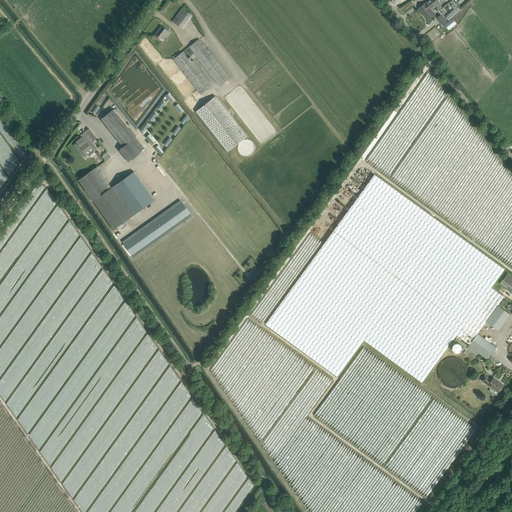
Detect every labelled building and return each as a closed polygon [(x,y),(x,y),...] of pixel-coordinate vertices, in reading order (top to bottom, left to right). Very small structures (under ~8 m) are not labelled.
[(429,0),(426,3),(429,6),(430,6),(432,9),(433,9),(436,7),(441,14),(442,14),(443,15),(446,12),(439,4),(440,4),(439,3),(437,0),(436,0),(429,0)] [(431,9),(432,9),(430,6),(429,6),(426,3),(419,8),(428,20),(435,14),(431,9)] [(462,9),(459,6),(457,8),(456,7),(446,16),(449,20),(462,9)] [(183,29),(192,15),(181,8),(172,22),(183,29)] [(446,22),(447,21),(443,15),(442,14),(441,14),(437,18),(442,25),(446,22)] [(448,29),(456,23),(452,19),(445,25),(448,29)] [(156,36),(164,41),(169,32),(162,27),(156,36)] [(199,38),(172,58),(199,95),(211,86),(199,70),(201,69),(193,58),(196,56),(218,86),(229,78),(199,38)] [(175,99),(169,92),(166,95),(172,102),(175,99)] [(247,136),(216,96),(196,112),(227,152),(247,136)] [(161,109),(166,102),(163,100),(158,107),(161,109)] [(183,111),(178,104),(175,106),(181,113),(183,111)] [(95,115),(100,108),(97,105),(92,112),(95,115)] [(130,130),(116,113),(113,109),(101,119),(104,123),(123,147),(119,150),(129,162),(141,152),(145,148),(136,137),(137,136),(132,129),(130,130)] [(152,121),(158,113),(155,111),(149,119),(152,121)] [(184,124),(189,117),(186,115),(181,122),(184,124)] [(144,132),(149,125),(146,123),(141,130),(144,132)] [(176,136),(181,129),(178,126),(173,133),(176,136)] [(77,142),(74,145),(77,149),(83,157),(86,154),(88,156),(90,156),(95,152),(94,151),(98,149),(92,142),(97,138),(89,129),(81,135),(82,137),(77,142)] [(155,141),(149,135),(147,137),(152,144),(155,141)] [(167,147),(173,140),(170,137),(164,144),(167,147)] [(164,152),(158,145),(155,148),(161,155),(164,152)] [(106,161),(111,157),(107,152),(102,156),(106,161)] [(78,180),(93,201),(113,229),(154,200),(134,171),(111,187),(109,183),(100,170),(100,171),(97,167),(78,180)] [(505,269),(443,225),(374,175),(265,324),(337,376),(364,340),(422,382),(456,334),(469,343),(486,322),(486,321),(498,330),(510,314),(498,305),(504,297),(491,287),(505,269)] [(183,202),(124,244),(132,255),(190,213),(183,202)] [(255,281),(261,273),(258,270),(251,278),(255,281)] [(511,276),(507,273),(500,284),(506,288),(508,286),(511,289),(511,276)] [(496,347),(492,344),(477,334),(467,348),(476,355),(478,353),(487,360),(496,347)] [(485,375),(481,380),(492,388),(492,387),(499,392),(504,385),(493,378),(491,380),(485,375)]
